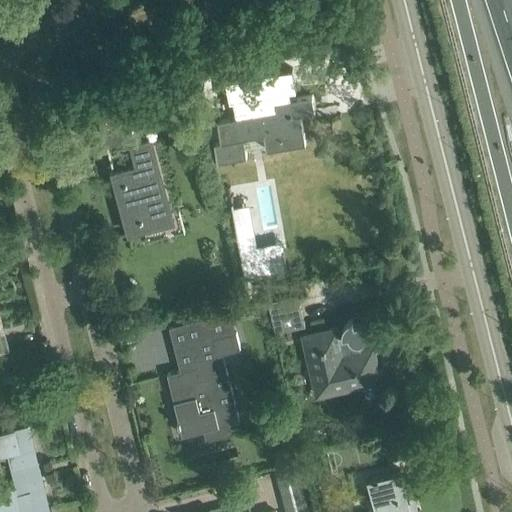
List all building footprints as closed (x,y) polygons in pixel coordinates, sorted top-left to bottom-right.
[(221,141),(215,142),(218,161),(247,156),(244,138),(264,134),(267,149),(286,146),(306,142),(302,120),(296,121),(295,114),(315,110),(312,94),(293,98),(291,98),(290,91),(297,89),(293,67),(226,79),(230,101),(233,101),(236,117),(217,120),(221,141)] [(126,110),(99,117),(107,146),(134,139),(126,110)] [(130,232),(149,227),(173,220),(151,141),(133,146),(138,166),(114,173),(130,232)] [(233,202),(232,203),(245,277),(287,270),(284,249),(283,249),(282,242),(256,247),(251,221),(237,223),(234,206),(233,202)] [(269,302),(276,333),(306,327),(299,295),(269,302)] [(179,370),(167,373),(179,420),(177,420),(178,425),(180,425),(182,434),(203,429),(230,422),(239,420),(222,352),(240,348),(236,332),(230,333),(228,325),(234,323),(231,310),(201,317),(206,340),(192,343),(197,365),(179,370)] [(0,351),(8,349),(0,315),(0,351)] [(342,329),(342,331),(342,332),(340,327),(303,335),(317,395),(381,380),(373,347),(362,349),(360,342),(361,341),(363,341),(364,339),(365,339),(366,337),(366,336),(367,335),(367,334),(367,332),(367,330),(366,328),(365,327),(364,325),(363,325),(362,324),(360,324),(358,323),(357,323),(355,324),(353,318),(352,318),(350,319),(349,320),(347,321),(345,323),(344,324),(343,326),(342,329)] [(18,485),(0,489),(0,511),(30,511),(48,508),(28,425),(0,432),(0,454),(10,452),(18,485)] [(325,446),(312,450),(318,476),(332,472),(325,446)] [(382,475),(367,478),(375,510),(388,506),(389,511),(418,511),(419,511),(416,511),(410,511),(408,501),(401,470),(382,475)] [(304,492),(283,498),(286,511),(291,511),(308,507),(304,492)]
